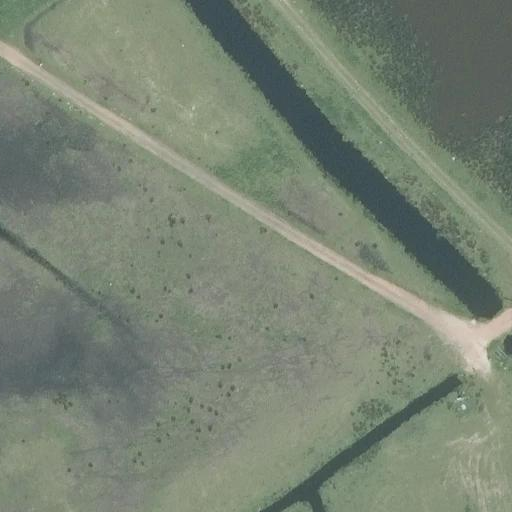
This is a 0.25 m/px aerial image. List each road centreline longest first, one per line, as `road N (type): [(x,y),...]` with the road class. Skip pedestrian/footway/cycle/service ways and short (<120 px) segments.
road 1 (track): [(0,54),(442,324),(483,334),(511,317)]
road 2 (track): [(276,0),(511,246)]
